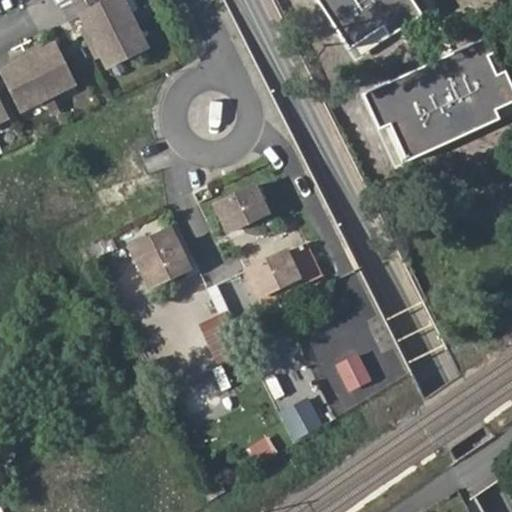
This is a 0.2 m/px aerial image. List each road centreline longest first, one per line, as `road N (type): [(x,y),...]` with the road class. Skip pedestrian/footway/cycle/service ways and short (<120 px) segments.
road 1 (tertiary): [(504,511),(247,0)]
road 2 (residential): [(204,76),(179,96),(175,125),(197,152),(223,155),(248,138),(255,118),(248,92),(218,75)]
road 3 (unclassified): [(400,511),(511,436)]
